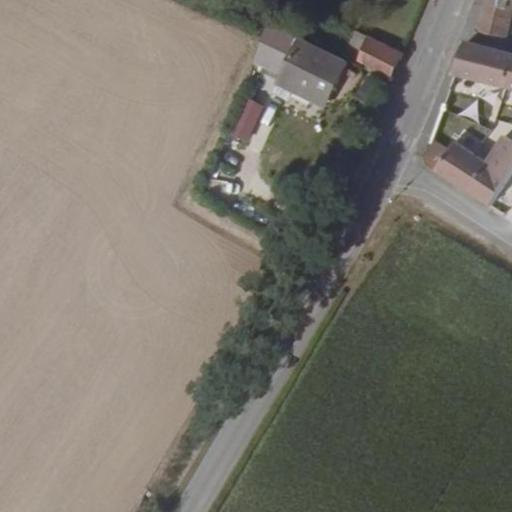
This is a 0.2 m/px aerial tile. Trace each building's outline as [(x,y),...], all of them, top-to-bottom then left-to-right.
[(511,0),(487,0),(480,33),(511,42),(511,38),(511,0)] [(346,64),(358,69),(370,38),(358,34),(346,64)] [(358,69),(398,85),(414,53),(370,38),(358,69)] [(511,93),(511,58),(476,49),(468,46),(455,79),(473,85),(511,93)] [(284,82),(325,107),(343,74),(301,49),(284,82)] [(315,123),(325,107),(284,82),(275,98),(315,123)] [(245,100),(229,136),(247,144),(264,109),(245,100)] [(441,158),(429,148),(423,163),(487,204),(511,161),(511,149),(499,140),(479,167),(450,147),(441,158)]
